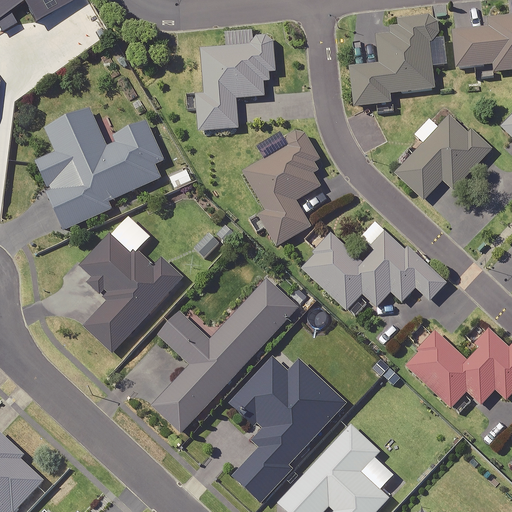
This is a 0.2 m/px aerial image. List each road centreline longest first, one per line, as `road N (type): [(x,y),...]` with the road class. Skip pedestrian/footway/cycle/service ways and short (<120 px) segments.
road 1 (residential): [(511,319),(346,164),(330,131),(314,3)]
road 2 (residential): [(181,511),(0,340)]
road 3 (residential): [(314,3),(172,18),(130,0)]
